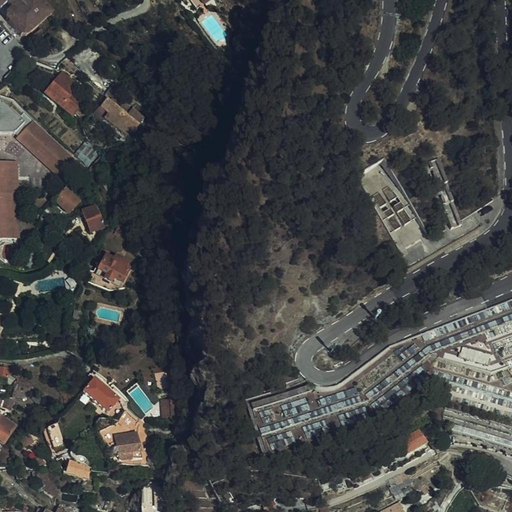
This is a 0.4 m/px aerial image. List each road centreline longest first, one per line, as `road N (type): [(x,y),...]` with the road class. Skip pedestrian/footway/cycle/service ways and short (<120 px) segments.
road 1 (tertiary): [(511,280),(405,327),(332,373),(314,375),(306,363),(324,334),(489,240),(511,199)]
road 2 (tertiary): [(441,0),(391,118),(372,130),(351,119),(352,100),(379,57),(389,0)]
road 3 (tertiary): [(511,142),(501,0)]
